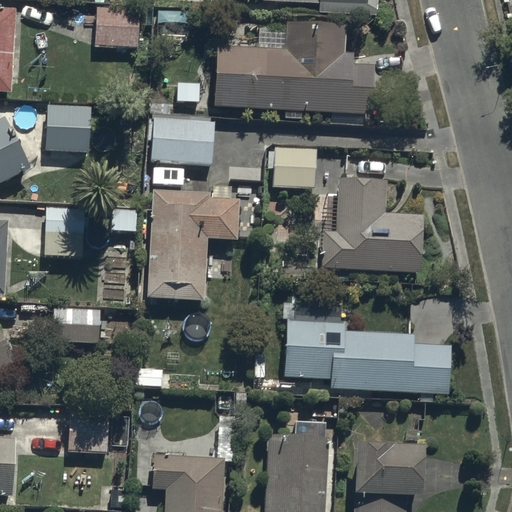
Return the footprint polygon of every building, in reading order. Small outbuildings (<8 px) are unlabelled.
[(320,9),(320,19),(340,19),(340,21),(376,21),(376,16),(378,16),(378,0),(252,0),(263,0),(263,8),(320,9)] [(139,12),(96,12),(94,54),(137,56),(139,12)] [(192,15),(156,15),(156,31),(192,31),(192,15)] [(0,101),(12,101),(15,19),(0,17),(0,101)] [(345,35),(286,33),(285,57),(217,54),(214,117),(374,123),(374,75),(354,74),(353,62),(344,61),(345,35)] [(89,114),(46,113),(45,174),(71,175),(71,161),(88,161),(89,114)] [(0,192),(30,177),(2,126),(0,127),(0,192)] [(215,130),(154,126),(152,168),(214,170),(215,130)] [(270,176),(269,195),(315,196),(315,179),(316,179),(316,153),(268,152),(268,176),(270,176)] [(387,189),(338,187),(336,239),(323,239),(322,276),(421,280),(423,223),(386,222),(387,189)] [(204,311),(206,279),(217,279),(217,266),(206,266),(207,247),(237,249),(239,208),(208,207),(208,202),(152,199),(147,308),(204,311)] [(83,216),(45,214),(44,264),(83,265),(83,216)] [(136,239),(137,217),(110,216),(109,238),(136,239)] [(0,302),(5,303),(8,229),(0,229),(0,302)] [(330,387),(329,397),(447,403),(450,354),(413,352),(413,342),(344,339),(344,328),(341,328),(341,312),(295,310),(294,326),(285,325),(282,385),(330,387)] [(98,351),(100,317),(54,313),(52,349),(98,351)] [(0,385),(17,378),(0,342),(0,385)] [(135,376),(134,392),(162,393),(163,377),(135,376)] [(109,420),(70,418),(67,458),(106,461),(109,420)] [(324,511),(328,447),(324,446),(324,430),(294,429),(293,446),(267,445),(263,511),(324,511)] [(15,447),(0,446),(0,503),(13,504),(15,447)] [(421,511),(422,461),(353,460),(352,511),(404,511),(405,511),(413,511),(421,511)] [(220,511),(222,465),(151,465),(151,496),(165,496),(164,511),(220,511)] [(122,511),(123,487),(100,486),(99,511),(122,511)]
